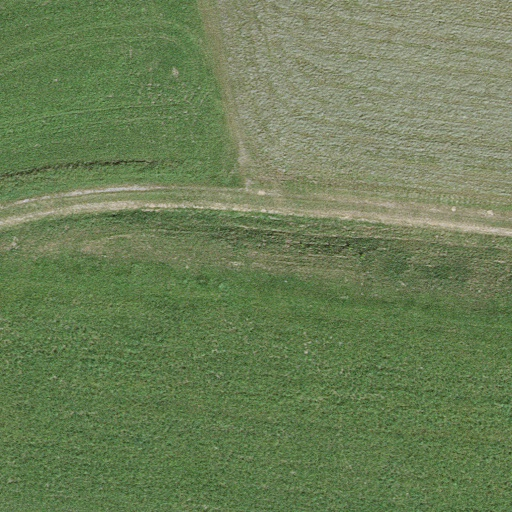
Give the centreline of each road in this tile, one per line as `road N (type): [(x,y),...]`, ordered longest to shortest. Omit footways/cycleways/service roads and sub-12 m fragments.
road 1 (track): [(0,210),(242,187),(511,222)]
road 2 (track): [(193,0),(242,187)]
